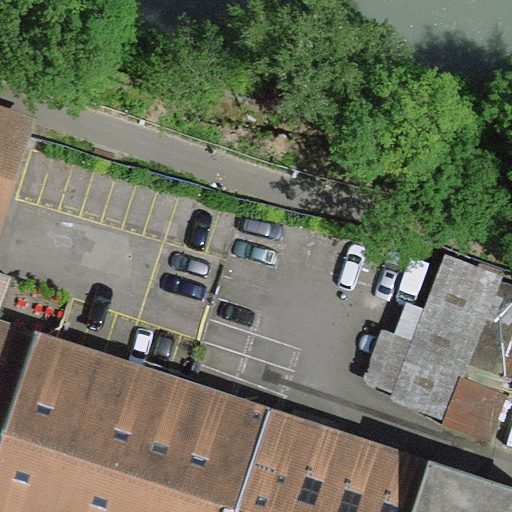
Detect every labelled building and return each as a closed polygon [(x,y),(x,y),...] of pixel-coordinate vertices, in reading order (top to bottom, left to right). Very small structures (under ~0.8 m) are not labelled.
[(0,238),(32,142),(35,129),(0,116),(0,238)] [(449,261),(428,314),(480,334),(496,299),(504,281),(449,261)] [(511,304),(496,299),(480,334),(462,383),(500,395),(506,382),(511,385),(511,304)] [(408,306),(397,338),(417,345),(428,314),(408,306)] [(462,383),(480,334),(428,314),(417,345),(398,396),(396,400),(448,419),(462,383)] [(150,511),(151,510),(64,483),(88,407),(0,379),(0,329),(1,327),(0,326),(0,511),(150,511)] [(151,510),(188,386),(1,327),(0,329),(0,379),(88,407),(64,483),(151,510)] [(368,382),(398,396),(417,345),(397,338),(385,333),(368,382)] [(500,395),(462,383),(448,419),(446,427),(490,443),(507,397),(500,395)] [(151,510),(150,511),(511,511),(511,495),(188,386),(151,510)]
